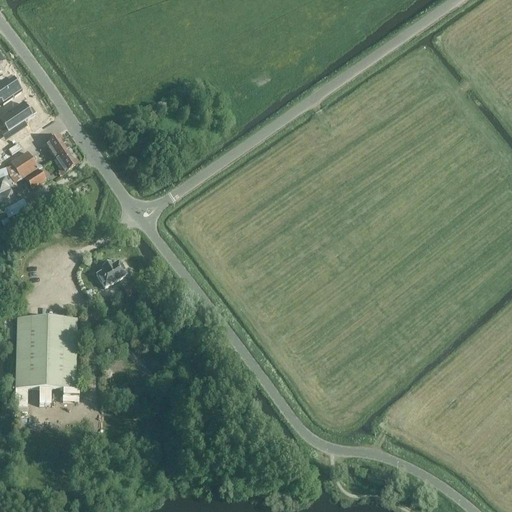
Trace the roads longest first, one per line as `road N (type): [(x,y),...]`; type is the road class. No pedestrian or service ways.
road 1 (tertiary): [(474,511),(422,473),(372,453),(331,449),(299,428),(139,217)]
road 2 (unclassified): [(139,217),(457,0)]
road 3 (tertiary): [(139,217),(0,24)]
